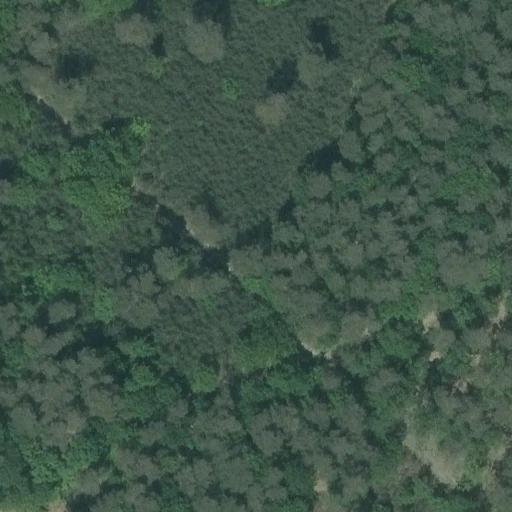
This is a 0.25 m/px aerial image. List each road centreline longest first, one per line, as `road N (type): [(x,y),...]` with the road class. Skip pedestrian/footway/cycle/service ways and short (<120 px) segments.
road 1 (track): [(0,478),(308,354),(511,285)]
road 2 (track): [(0,87),(308,354)]
